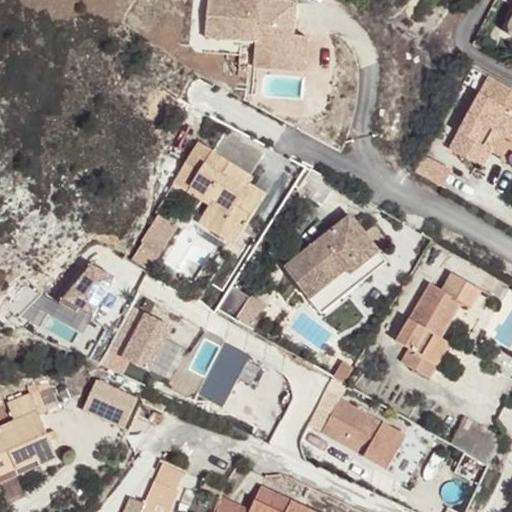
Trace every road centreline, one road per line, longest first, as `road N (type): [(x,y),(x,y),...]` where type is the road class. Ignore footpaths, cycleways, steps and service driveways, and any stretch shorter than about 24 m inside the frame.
road 1 (residential): [(511,253),(194,88)]
road 2 (residential): [(109,511),(162,441),(192,430),(393,511)]
